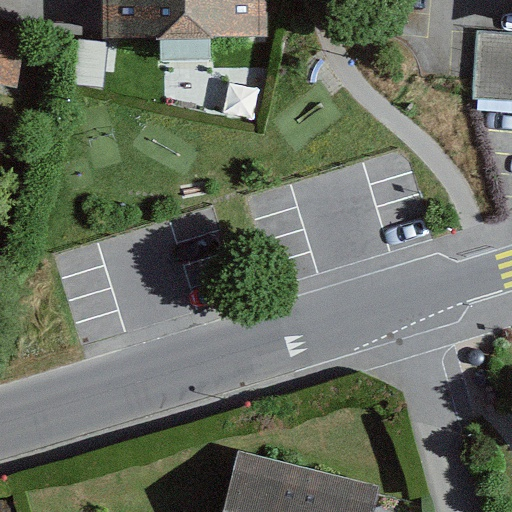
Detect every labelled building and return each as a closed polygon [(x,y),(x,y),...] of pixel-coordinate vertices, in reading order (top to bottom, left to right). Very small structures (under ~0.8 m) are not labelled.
[(266,0),(102,0),(103,43),(267,41),(266,0)] [(0,91),(22,95),(23,83),(27,58),(0,53),(4,31),(0,29),(0,91)] [(511,41),(502,41),(483,40),(480,102),(511,105),(511,41)] [(378,511),(384,489),(241,453),(226,511),(378,511)] [(19,511),(17,501),(0,504),(0,511),(19,511)]
